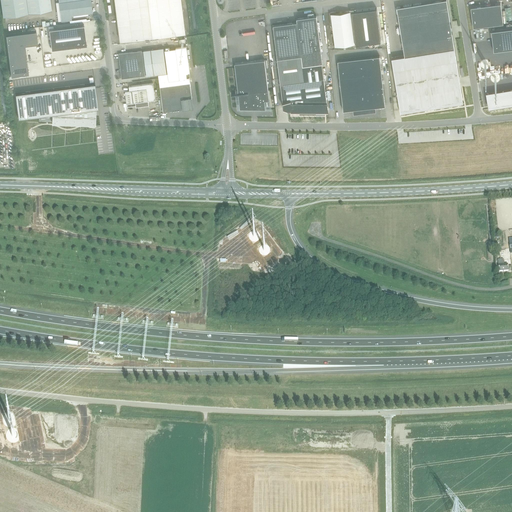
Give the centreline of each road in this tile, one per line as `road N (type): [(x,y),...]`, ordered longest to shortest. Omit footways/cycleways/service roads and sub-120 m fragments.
road 1 (motorway): [(511,337),(255,340),(0,310)]
road 2 (unclassified): [(511,407),(219,412),(0,390)]
road 3 (motorway): [(0,330),(218,357),(385,362)]
road 4 (motorway): [(0,363),(280,371),(385,362)]
road 5 (motorway): [(511,309),(417,299),(341,278),(293,238),(288,193)]
road 6 (unclassified): [(227,124),(478,120)]
road 7 (unclassified): [(99,0),(113,117),(227,124)]
road 8 (primary): [(288,193),(511,184)]
road 9 (unclassified): [(511,287),(444,280),(310,229)]
road 10 (unclassified): [(215,18),(351,0)]
road 11 (primary): [(132,190),(0,185)]
road 12 (motorway): [(385,362),(511,357)]
road 13 (unclassified): [(460,0),(478,120)]
